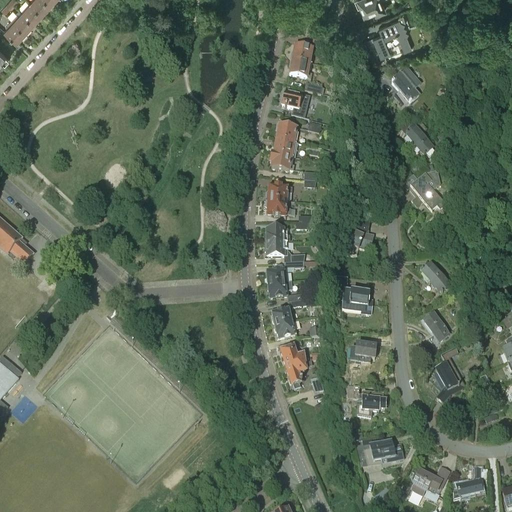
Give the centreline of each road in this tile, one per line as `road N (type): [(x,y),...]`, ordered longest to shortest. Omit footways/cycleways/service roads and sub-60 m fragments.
road 1 (residential): [(511,447),(477,451),(448,443),(410,403),(399,361),(382,146),(332,0)]
road 2 (tertiary): [(245,287),(247,157),(276,0)]
road 3 (residential): [(245,287),(130,292),(0,181)]
road 4 (tertiary): [(297,460),(258,354),(245,287)]
road 5 (residential): [(94,0),(0,104)]
